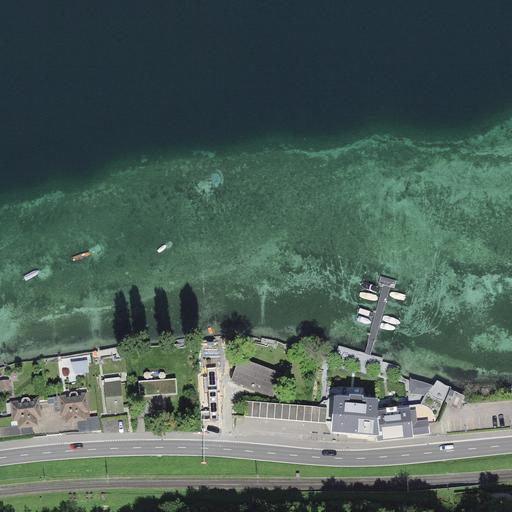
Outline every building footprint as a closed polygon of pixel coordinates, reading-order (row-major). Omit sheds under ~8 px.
[(92,372),(90,359),(75,361),(77,374),(92,372)] [(266,370),(240,361),(235,375),(247,379),(244,385),(273,395),(278,380),(264,375),(266,370)] [(217,363),(204,364),(206,391),(218,390),(217,363)] [(12,378),(1,379),(2,389),(12,388),(12,378)] [(177,378),(139,380),(140,398),(179,395),(177,378)] [(121,384),(105,385),(108,413),(124,412),(121,384)] [(70,397),(60,398),(62,415),(68,415),(68,422),(78,420),(80,433),(99,431),(97,417),(89,418),(86,396),(78,396),(76,394),(72,394),(70,397)] [(377,400),(336,396),(335,432),(377,437),(378,441),(412,437),(412,435),(429,433),(428,425),(438,422),(433,411),(422,404),(378,409),(377,400)] [(327,406),(246,399),(244,417),(326,424),(327,406)] [(38,401),(12,404),(14,421),(19,420),(20,427),(2,429),(3,437),(33,434),(32,427),(36,427),(35,418),(40,417),(38,401)]
